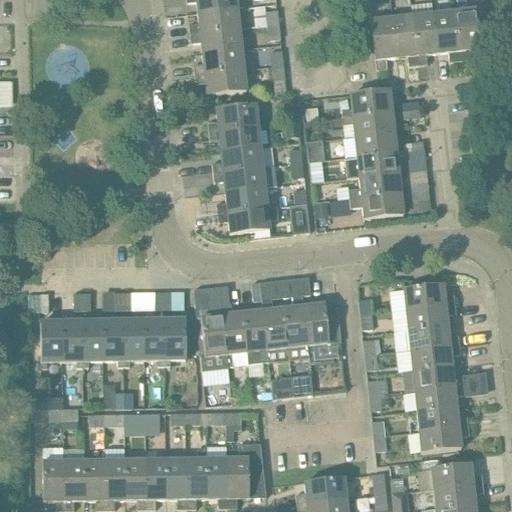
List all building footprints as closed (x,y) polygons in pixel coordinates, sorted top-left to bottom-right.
[(197,16),(237,12),(235,0),(185,0),(186,6),(196,5),(197,16)] [(189,37),(239,32),(237,12),(197,16),(198,27),(188,28),(189,37)] [(474,12),(453,15),(458,64),(467,63),(466,53),(478,52),(474,12)] [(265,14),(267,29),(278,27),(277,13),(265,14)] [(458,64),(453,15),(432,17),(437,56),(447,55),(449,65),(458,64)] [(437,56),(432,17),(412,19),(417,69),(427,68),(426,58),(437,56)] [(417,69),(412,19),(392,21),(396,61),(407,60),(408,70),(417,69)] [(385,62),(396,61),(392,21),(370,24),(376,73),(386,72),(385,62)] [(278,27),(267,29),(269,43),(280,42),(278,27)] [(201,57),(241,52),(239,32),(189,37),(190,47),(200,46),(201,57)] [(194,78),(243,73),(241,52),(201,57),(202,67),(193,68),(194,78)] [(271,69),(283,68),(281,54),(270,55),(271,69)] [(283,68),(271,69),(273,84),(284,82),(283,68)] [(243,73),(194,78),(195,87),(205,86),(206,98),(245,94),(243,73)] [(341,113),(341,120),(391,115),(389,94),(349,98),(351,112),(341,113)] [(398,106),(399,114),(419,112),(418,104),(398,106)] [(207,126),(208,135),(257,130),(255,109),(215,113),(217,125),(207,126)] [(284,126),(285,126),(297,125),(296,111),(283,112),(284,126)] [(420,120),(419,112),(399,114),(400,123),(420,120)] [(393,135),(391,115),(341,120),(342,129),(352,127),(354,139),(393,135)] [(297,125),(285,126),(284,126),(286,141),(298,140),(297,125)] [(260,150),(257,130),(208,135),(209,145),(219,144),(220,154),(260,150)] [(346,161),(396,156),(393,135),(354,139),(355,153),(345,155),(346,161)] [(320,143),(305,145),(307,165),(323,163),(320,143)] [(403,147),(404,155),(423,153),(422,144),(403,147)] [(262,170),(260,150),(220,154),(221,166),(211,167),(212,176),(262,170)] [(287,153),(289,167),(301,166),(300,152),(287,153)] [(423,153),(404,155),(404,163),(424,161),(423,153)] [(398,176),(396,156),(346,161),(347,170),(357,169),(358,180),(398,176)] [(303,180),(301,166),(289,167),(290,182),(303,180)] [(224,195),(264,191),(262,170),(212,176),(213,186),(223,184),(224,195)] [(336,203),(349,202),(400,196),(398,176),(358,180),(360,192),(348,193),(347,189),(335,191),(336,203)] [(428,193),(427,185),(407,187),(408,195),(428,193)] [(217,216),(266,211),(264,191),(224,195),(226,206),(216,207),(217,216)] [(293,194),(294,207),(306,206),(304,192),(293,194)] [(429,201),(428,193),(408,195),(409,204),(429,201)] [(400,196),(349,202),(350,211),(362,210),(363,222),(402,218),(400,196)] [(306,206),(294,207),(294,208),(289,209),(292,238),(309,236),(306,206)] [(328,220),(327,206),(314,207),(315,221),(328,220)] [(217,216),(218,226),(228,225),(229,237),(269,232),(268,224),(277,223),(275,210),(266,211),(217,216)] [(300,282),(302,299),(310,298),(308,281),(300,282)] [(293,300),(302,299),(300,282),(291,283),(293,300)] [(259,286),(261,303),(269,303),(269,302),(267,285),(259,286)] [(261,303),(259,286),(250,287),(252,304),(261,303)] [(403,292),(405,313),(454,308),(453,299),(443,300),(442,288),(403,292)] [(230,306),(229,307),(227,290),(219,291),(220,302),(221,308),(230,307),(230,306)] [(209,292),(211,309),(221,308),(220,302),(219,291),(209,292)] [(163,313),(163,295),(154,296),(155,313),(163,313)] [(163,295),(163,313),(171,313),(171,295),(163,295)] [(114,314),(122,313),(122,296),(114,296),(114,314)] [(122,296),(122,313),(131,313),(130,296),(122,296)] [(48,315),(48,297),(39,297),(39,315),(48,315)] [(81,314),(81,297),(73,297),(73,314),(81,314)] [(90,297),(81,297),(81,314),(90,314),(90,297)] [(307,349),(303,309),(302,299),(293,300),(292,300),(293,311),(282,312),(287,351),(307,349)] [(269,303),(261,303),(262,314),(266,353),(287,351),(282,312),(271,313),(270,301),(269,302),(269,303)] [(358,303),(359,318),(370,317),(369,302),(358,303)] [(230,307),(221,308),(227,364),(232,363),(231,357),(246,356),(242,316),(231,317),(230,307)] [(324,307),(303,309),(307,349),(340,345),(336,310),(324,311),(324,307)] [(227,364),(221,308),(211,309),(212,319),(200,321),(201,326),(196,327),(201,374),(227,371),(227,364)] [(454,308),(405,313),(407,334),(447,329),(445,319),(455,317),(454,308)] [(242,316),(246,356),(266,353),(262,314),(242,316)] [(370,317),(359,318),(361,333),(372,332),(370,317)] [(164,369),(163,323),(143,324),(143,364),(157,363),(157,369),(164,369)] [(163,323),(164,369),(169,369),(169,363),(185,363),(184,323),(163,323)] [(102,364),(101,324),(81,325),(82,371),(88,371),(88,364),(102,364)] [(123,370),(122,324),(101,324),(102,364),(116,364),(116,370),(123,370)] [(143,364),(143,324),(122,324),(123,370),(129,370),(129,364),(143,364)] [(41,377),(61,377),(61,365),(60,325),(39,325),(39,329),(32,329),(32,369),(41,369),(41,371),(41,377)] [(82,371),(81,325),(60,325),(61,365),(77,365),(77,371),(82,371)] [(407,334),(409,354),(459,348),(458,339),(448,340),(447,329),(407,334)] [(362,344),(364,359),(375,358),(373,343),(362,344)] [(459,348),(409,354),(412,374),(451,369),(450,359),(460,358),(459,348)] [(375,358),(364,359),(365,374),(377,373),(375,358)] [(403,395),(414,394),(463,389),(462,379),(452,381),(451,369),(412,374),(401,375),(403,395)] [(483,375),(466,377),(468,396),(485,394),(483,375)] [(312,398),(310,378),(290,380),(293,400),(312,398)] [(290,380),(278,382),(281,402),(292,400),(290,380)] [(366,384),(368,399),(379,398),(379,396),(387,395),(385,382),(378,383),(366,384)] [(123,397),(114,397),(114,389),(103,389),(103,411),(124,411),(123,397)] [(463,389),(414,394),(416,414),(455,410),(454,399),(464,398),(463,389)] [(124,411),(132,411),(132,397),(123,397),(124,411)] [(389,397),(379,398),(368,399),(370,414),(381,413),(381,411),(391,410),(389,397)] [(51,412),(51,398),(30,398),(30,412),(47,412),(51,412)] [(241,398),(231,399),(231,407),(239,407),(242,406),(241,398)] [(416,414),(418,435),(468,429),(467,420),(457,421),(455,410),(416,414)] [(62,431),(63,431),(63,412),(51,412),(47,412),(47,424),(62,424),(62,431)] [(63,412),(63,431),(77,431),(77,424),(78,424),(78,412),(63,412)] [(169,428),(185,428),(185,416),(169,416),(169,428)] [(185,416),(185,428),(199,427),(199,416),(185,416)] [(211,427),(226,427),(225,416),(211,416),(211,427)] [(240,416),(225,416),(226,427),(241,427),(240,416)] [(103,429),(103,417),(87,418),(88,429),(103,429)] [(124,417),(103,417),(103,429),(124,429),(124,417)] [(129,429),(144,429),(144,417),(128,417),(129,429)] [(144,417),(144,429),(159,429),(159,417),(144,417)] [(371,425),(373,440),(384,439),(382,424),(371,425)] [(469,439),(468,429),(418,435),(421,456),(460,452),(459,440),(469,439)] [(384,439),(373,440),(374,455),(385,454),(384,439)] [(238,462),(226,462),(227,511),(236,511),(236,502),(248,502),(248,484),(263,484),(260,447),(238,448),(238,462)] [(185,463),(186,511),(195,511),(195,502),(207,502),(206,462),(205,451),(197,452),(197,462),(185,463)] [(226,462),(206,462),(207,502),(217,502),(217,511),(227,511),(226,462)] [(145,511),(145,463),(124,464),(125,478),(125,503),(136,503),(135,511),(145,511)] [(166,503),(165,474),(165,463),(145,463),(145,511),(154,511),(155,503),(166,503)] [(186,511),(185,463),(165,463),(165,474),(166,503),(176,503),(176,511),(186,511)] [(63,511),(64,502),(63,464),(42,465),(42,505),(54,504),(54,511),(63,511)] [(84,464),(63,464),(63,511),(73,511),(73,504),(84,504),(84,464)] [(104,511),(104,464),(84,464),(84,504),(95,504),(94,511),(104,511)] [(125,503),(125,478),(124,464),(104,464),(104,511),(113,511),(114,503),(125,503)] [(430,471),(432,492),(433,492),(482,487),(481,477),(471,479),(470,467),(430,471)] [(373,499),(385,497),(383,477),(371,478),(373,499)] [(296,507),(345,502),(343,481),(304,485),(305,497),(295,498),(296,507)] [(390,482),(391,497),(402,495),(401,481),(390,482)] [(432,492),(434,511),(437,511),(474,508),(473,497),(483,496),(482,487),(433,492),(432,492)] [(407,511),(405,495),(402,495),(391,497),(392,511),(407,511)] [(387,511),(385,497),(373,499),(374,511),(387,511)] [(346,511),(345,502),(296,507),(296,511),(346,511)]
